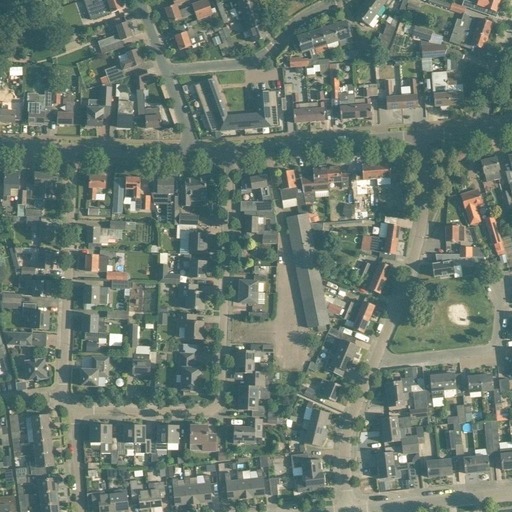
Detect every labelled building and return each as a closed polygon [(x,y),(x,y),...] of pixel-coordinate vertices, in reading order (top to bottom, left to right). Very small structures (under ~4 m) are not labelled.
[(84,0),(92,20),(111,13),(114,12),(123,9),(119,0),(84,0)] [(170,23),(195,14),(198,21),(213,15),(207,0),(206,0),(192,5),(192,6),(178,11),(176,5),(165,9),(170,23)] [(233,10),(235,9),(255,2),(254,0),(238,0),(239,2),(231,5),(233,10)] [(377,0),(367,0),(363,5),(376,15),(383,5),(377,0)] [(436,0),(428,0),(428,3),(449,9),(450,4),(436,0)] [(464,0),(461,7),(470,10),(472,3),(464,0)] [(478,0),(477,6),(486,9),(496,12),(499,0),(478,0)] [(216,4),(220,14),(225,13),(221,2),(216,4)] [(245,19),(259,14),(255,2),(235,9),(239,21),(245,19)] [(407,4),(402,2),(398,13),(403,14),(401,21),(404,22),(405,18),(407,18),(408,15),(407,15),(408,12),(404,11),(407,4)] [(408,4),(406,10),(419,14),(421,7),(408,4)] [(451,4),(450,10),(464,14),(465,8),(451,4)] [(376,15),(363,5),(356,16),(368,25),(376,15)] [(44,15),(47,22),(54,19),(52,12),(44,15)] [(245,19),(249,31),(263,26),(259,14),(245,19)] [(457,19),(455,25),(487,36),(492,23),(482,20),(464,14),(463,15),(461,21),(457,19)] [(391,25),(395,27),(399,17),(394,15),(391,25)] [(127,22),(119,25),(116,26),(119,34),(98,42),(102,55),(115,50),(112,44),(132,36),(127,22)] [(345,22),(333,26),(338,41),(350,37),(345,22)] [(386,52),(387,53),(389,45),(395,27),(387,24),(383,36),(380,34),(376,44),(378,46),(386,52)] [(405,24),(403,33),(412,35),(412,36),(419,38),(418,39),(430,42),(432,31),(405,24)] [(455,26),(449,42),(464,47),(471,50),(473,46),(483,49),(485,43),(486,44),(487,43),(488,40),(488,39),(487,38),(487,36),(455,25),(455,26)] [(263,26),(249,31),(254,43),(268,38),(263,26)] [(333,26),(321,30),(326,45),(338,41),(333,26)] [(222,30),(226,40),(230,38),(226,27),(222,28),(222,29),(222,30)] [(195,30),(183,34),(175,37),(180,50),(190,47),(207,40),(205,33),(197,35),(195,30)] [(321,30),(309,34),(314,49),(326,45),(321,30)] [(314,49),(309,34),(297,38),(302,53),(309,51),(311,59),(307,60),(307,66),(318,65),(318,61),(314,49)] [(76,48),(71,35),(61,39),(66,52),(76,48)] [(218,37),(212,39),(214,46),(220,44),(218,37)] [(421,42),(422,59),(445,58),(445,45),(421,42)] [(378,46),(375,49),(383,55),(386,52),(378,46)] [(445,54),(449,55),(462,59),(464,53),(447,48),(445,54)] [(132,52),(128,53),(126,54),(128,59),(119,62),(120,65),(105,70),(109,83),(125,77),(123,71),(142,64),(140,57),(141,55),(139,51),(137,50),(132,52)] [(342,51),(343,55),(343,56),(343,60),(354,59),(354,58),(354,52),(346,52),(345,50),(342,51)] [(301,59),(290,59),(290,68),(302,67),(301,59)] [(433,60),(433,70),(443,70),(443,60),(433,60)] [(339,64),(329,65),(330,75),(330,78),(331,99),(339,99),(339,94),(341,94),(341,87),(338,87),(337,79),(336,79),(336,71),(340,71),(339,64)] [(41,68),(41,74),(40,75),(45,81),(52,75),(52,70),(47,68),(41,68)] [(146,71),(135,75),(136,91),(144,90),(143,80),(149,78),(146,71)] [(446,72),(432,73),(432,77),(434,95),(434,98),(435,107),(449,106),(448,93),(448,86),(447,79),(446,72)] [(213,79),(194,86),(199,99),(218,92),(213,79)] [(456,79),(447,79),(448,86),(449,106),(464,105),(462,85),(456,86),(456,79)] [(126,85),(113,85),(112,97),(119,97),(119,93),(126,93),(126,85)] [(100,105),(110,106),(111,88),(101,87),(100,105)] [(45,89),(44,96),(39,95),(38,103),(29,103),(28,112),(29,112),(29,123),(30,124),(29,126),(36,126),(36,124),(44,124),(44,109),(51,109),(52,89),(45,89)] [(418,108),(417,95),(416,95),(416,90),(410,90),(410,96),(401,96),(401,97),(402,109),(418,108)] [(6,91),(5,97),(5,103),(9,103),(9,111),(0,110),(0,122),(14,123),(16,97),(16,91),(6,91)] [(277,91),(256,93),(258,107),(278,105),(277,91)] [(218,92),(199,99),(204,112),(223,105),(218,92)] [(387,110),(402,109),(401,97),(401,96),(392,97),(392,92),(386,92),(386,98),(387,110)] [(355,106),(355,100),(354,95),(347,95),(347,94),(341,95),(342,101),(339,102),(340,107),(340,110),(341,120),(356,119),(355,106)] [(58,113),(58,115),(58,125),(72,125),(74,99),(63,99),(63,105),(67,105),(66,113),(58,113)] [(370,99),(355,100),(355,106),(356,119),(371,118),(370,105),(370,99)] [(118,101),(118,118),(117,127),(132,128),(133,102),(118,101)] [(145,102),(137,103),(138,110),(138,113),(139,123),(146,123),(146,129),(161,128),(160,116),(159,109),(145,110),(145,102)] [(317,103),(308,104),(308,110),(309,123),(325,121),(324,112),(324,109),(323,109),(323,103),(317,103)] [(223,105),(204,112),(211,132),(215,132),(220,131),(221,131),(220,117),(227,117),(227,116),(223,105)] [(278,105),(258,107),(258,113),(258,114),(267,113),(268,127),(280,127),(278,105)] [(298,105),(293,105),(293,111),(293,114),(294,124),(309,123),(308,110),(299,111),(298,105)] [(86,121),(86,128),(93,128),(93,126),(102,127),(103,109),(88,108),(87,121),(86,121)] [(258,113),(248,114),(249,119),(249,124),(249,129),(268,127),(267,113),(258,114),(258,113)] [(227,117),(220,117),(221,131),(240,130),(239,115),(227,116),(227,117)] [(501,179),(499,173),(496,158),(482,162),(487,183),(501,179)] [(389,163),(375,164),(377,179),(377,186),(391,185),(390,178),(397,177),(397,170),(390,171),(389,163)] [(377,179),(375,164),(361,165),(362,173),(356,173),(357,180),(359,180),(367,180),(377,179)] [(321,166),(321,168),(312,169),(313,177),(300,178),(300,179),(305,203),(315,202),(329,200),(328,191),(327,183),(326,168),(325,166),(321,166)] [(340,167),(326,168),(327,183),(341,182),(342,188),(348,187),(347,174),(341,174),(340,167)] [(287,218),(289,231),(310,226),(310,224),(307,214),(307,213),(305,203),(300,179),(294,180),(292,171),(280,173),(283,188),(280,189),(282,201),(296,199),(299,215),(287,218)] [(5,172),(3,201),(10,201),(10,197),(10,189),(19,190),(19,185),(20,173),(5,172)] [(35,174),(34,191),(43,192),(43,199),(52,199),(52,191),(55,191),(55,180),(50,180),(50,174),(35,174)] [(90,176),(89,200),(95,201),(96,188),(105,189),(105,177),(105,174),(97,174),(97,176),(90,176)] [(267,188),(266,186),(265,176),(250,179),(251,180),(245,181),(247,191),(252,190),(253,190),(261,189),(262,197),(268,196),(266,188),(267,188)] [(126,190),(125,198),(131,198),(135,198),(135,209),(155,211),(154,204),(152,196),(140,196),(140,188),(140,178),(126,177),(126,187),(126,190)] [(184,179),(185,186),(181,186),(181,206),(190,207),(190,196),(206,195),(205,177),(184,179)] [(154,180),(154,193),(158,193),(158,196),(164,196),(164,195),(168,195),(168,204),(170,204),(170,226),(171,226),(179,226),(179,216),(179,197),(174,197),(174,189),(174,179),(159,179),(159,180),(154,180)] [(114,184),(113,208),(122,208),(123,184),(114,184)] [(372,211),(368,211),(366,187),(360,187),(360,194),(354,194),(355,213),(370,212),(370,217),(372,217),(372,211)] [(18,217),(25,217),(25,210),(26,191),(19,191),(17,216),(18,216),(18,217)] [(481,204),(480,199),(477,191),(461,196),(470,225),(480,222),(475,206),(481,204)] [(502,193),(506,209),(511,207),(511,203),(508,191),(502,193)] [(255,203),(256,213),(274,213),(272,203),(265,203),(255,203)] [(344,217),(351,219),(353,205),(344,203),(342,214),(345,215),(344,217)] [(25,217),(26,217),(41,218),(41,210),(25,210),(25,217)] [(276,244),(278,244),(278,237),(274,213),(256,213),(257,219),(246,218),(246,233),(257,233),(257,235),(263,235),(263,236),(262,244),(276,244)] [(313,213),(307,214),(310,224),(316,222),(313,213)] [(179,216),(179,226),(197,226),(198,226),(198,217),(179,216)] [(501,242),(494,216),(484,219),(492,245),(497,244),(501,255),(504,254),(501,242)] [(31,231),(38,231),(40,231),(40,225),(41,218),(26,217),(26,227),(31,227),(31,231)] [(381,223),(378,238),(398,241),(400,226),(395,226),(396,219),(385,217),(384,224),(381,223)] [(136,223),(120,222),(110,222),(110,229),(88,228),(87,243),(99,244),(99,243),(108,244),(108,239),(115,239),(116,230),(135,231),(136,223)] [(310,224),(310,226),(310,229),(329,231),(330,223),(310,224)] [(38,231),(38,239),(53,239),(54,225),(40,225),(40,231),(38,231)] [(179,226),(171,226),(171,229),(177,229),(177,239),(189,240),(188,251),(196,251),(206,252),(207,235),(197,235),(197,226),(179,226)] [(310,226),(289,231),(289,233),(308,328),(329,324),(327,315),(326,310),(310,229),(310,226)] [(445,242),(455,242),(463,242),(464,228),(445,228),(445,242)] [(314,239),(322,240),(323,232),(315,231),(314,239)] [(376,246),(375,252),(380,253),(379,257),(391,259),(392,255),(396,255),(397,248),(398,248),(399,247),(400,243),(398,242),(397,242),(398,241),(378,238),(372,237),(370,245),(376,246)] [(39,249),(14,247),(12,241),(8,242),(10,249),(9,249),(16,272),(20,271),(16,254),(30,254),(30,261),(39,261),(38,269),(51,269),(52,255),(39,254),(39,249)] [(459,248),(459,255),(459,258),(471,257),(483,257),(480,248),(471,248),(459,248)] [(160,253),(160,265),(159,283),(179,284),(180,276),(167,275),(167,265),(167,254),(160,253)] [(459,258),(459,255),(441,255),(441,263),(432,265),(433,277),(440,276),(440,278),(449,277),(449,275),(455,274),(454,267),(477,264),(479,263),(485,262),(483,257),(471,257),(459,258)] [(86,256),(86,272),(95,272),(107,272),(107,267),(107,266),(113,266),(113,261),(110,261),(110,257),(96,256),(86,256)] [(356,268),(361,270),(367,273),(371,265),(357,259),(353,267),(356,268)] [(183,261),(182,268),(190,268),(190,278),(195,278),(205,279),(206,262),(196,262),(190,261),(183,261)] [(380,263),(374,276),(385,281),(391,267),(382,263),(380,263)] [(22,267),(21,275),(35,276),(36,268),(31,268),(31,265),(24,265),(24,267),(22,267)] [(367,273),(361,270),(359,275),(357,279),(364,282),(367,273)] [(107,272),(106,280),(112,280),(130,281),(130,275),(127,275),(127,273),(107,272)] [(385,281),(374,276),(369,290),(379,294),(385,281)] [(130,281),(112,280),(111,288),(130,289),(130,281)] [(33,297),(40,297),(50,298),(51,283),(25,281),(25,289),(33,289),(33,297)] [(239,281),(239,292),(257,293),(258,282),(239,281)] [(0,302),(10,303),(20,303),(21,303),(21,295),(1,294),(2,283),(0,283),(0,302)] [(197,285),(187,285),(180,284),(180,299),(187,299),(186,309),(203,310),(204,293),(196,293),(197,285)] [(84,304),(94,304),(107,305),(108,295),(108,288),(99,288),(95,288),(85,287),(84,304)] [(257,293),(239,292),(238,304),(257,304),(257,293)] [(347,301),(344,309),(351,312),(354,304),(347,301)] [(363,302),(358,316),(369,320),(374,306),(363,302)] [(329,303),(326,310),(334,313),(338,315),(339,314),(341,310),(341,308),(329,303)] [(23,304),(23,317),(31,317),(30,329),(38,330),(48,330),(49,312),(35,312),(36,304),(26,304),(23,304)] [(351,312),(344,309),(340,317),(354,323),(352,329),(363,334),(369,320),(358,316),(351,312)] [(108,318),(129,320),(129,312),(108,311),(108,318)] [(128,325),(128,348),(136,348),(137,348),(137,346),(138,325),(135,325),(135,319),(134,318),(134,312),(129,312),(129,320),(129,325),(128,325)] [(185,339),(192,340),(202,340),(203,323),(193,323),(193,315),(183,315),(179,314),(178,328),(179,328),(179,338),(185,338),(185,339)] [(84,316),(83,333),(85,333),(85,340),(98,342),(99,338),(106,339),(107,327),(105,327),(105,325),(105,318),(98,318),(98,317),(93,317),(84,316)] [(328,335),(340,340),(343,333),(331,328),(328,335)] [(7,346),(32,347),(32,334),(3,332),(7,346)] [(342,340),(336,353),(352,359),(358,347),(342,340)] [(183,345),(183,351),(185,351),(185,354),(193,355),(198,349),(198,346),(183,345)] [(236,351),(236,363),(260,364),(260,352),(254,352),(236,351)] [(352,359),(336,353),(333,360),(329,358),(324,369),(342,377),(344,371),(347,372),(352,359)] [(185,354),(183,354),(179,354),(179,375),(182,375),(182,390),(191,391),(191,392),(198,392),(198,391),(200,391),(200,381),(201,382),(201,375),(200,375),(200,369),(193,369),(193,355),(185,354)] [(134,361),(133,374),(134,374),(134,376),(141,376),(141,375),(149,375),(150,365),(150,355),(135,355),(134,361)] [(92,357),(92,370),(82,370),(81,386),(97,387),(98,377),(108,377),(109,358),(92,357)] [(26,364),(25,364),(25,371),(26,371),(28,381),(34,380),(34,381),(40,380),(40,379),(46,379),(46,372),(47,372),(46,366),(45,366),(44,360),(38,361),(38,360),(31,360),(32,361),(25,362),(26,364)] [(246,374),(245,381),(266,381),(273,382),(273,374),(260,373),(260,364),(236,363),(236,373),(246,374)] [(310,363),(308,368),(315,372),(318,366),(310,363)] [(405,369),(406,378),(417,377),(416,368),(415,368),(405,369)] [(425,391),(426,409),(427,415),(434,414),(432,399),(444,398),(441,373),(436,374),(435,375),(435,376),(429,377),(431,390),(425,391)] [(454,374),(448,375),(448,374),(447,373),(441,373),(444,398),(450,397),(456,396),(454,374)] [(479,377),(481,391),(493,390),(496,417),(502,416),(501,403),(500,393),(499,389),(493,390),(492,375),(479,377)] [(469,393),(481,391),(479,377),(467,378),(469,393)] [(322,397),(325,398),(334,402),(341,387),(322,379),(319,385),(326,388),(322,397)] [(408,393),(418,392),(425,391),(423,379),(416,380),(416,385),(401,387),(400,382),(385,383),(387,395),(408,393)] [(498,380),(499,389),(500,393),(509,392),(508,380),(498,380)] [(237,395),(237,399),(257,399),(269,400),(269,389),(265,389),(266,381),(245,381),(245,387),(239,386),(239,393),(237,395)] [(302,385),(299,393),(304,395),(307,388),(302,385)] [(307,388),(304,395),(315,400),(318,393),(307,388)] [(414,403),(415,410),(426,409),(425,391),(418,392),(419,402),(414,403)] [(409,399),(408,393),(387,395),(388,408),(403,406),(403,402),(407,401),(409,399)] [(257,399),(237,399),(237,402),(238,404),(238,410),(252,411),(252,417),(264,418),(265,407),(257,407),(257,399)] [(447,424),(455,423),(460,423),(465,423),(464,407),(463,405),(456,406),(457,417),(447,418),(447,424)] [(470,406),(464,407),(465,423),(472,422),(470,406)] [(48,416),(42,416),(41,409),(26,411),(27,418),(31,417),(33,430),(49,428),(48,416)] [(309,421),(326,425),(329,426),(330,421),(327,420),(329,414),(312,409),(309,421)] [(426,409),(415,410),(409,411),(410,419),(427,417),(427,415),(426,409)] [(382,430),(382,431),(398,429),(406,428),(405,418),(397,419),(396,417),(381,419),(382,425),(380,426),(380,430),(382,430)] [(7,428),(1,428),(0,421),(0,420),(0,438),(2,438),(3,446),(9,445),(7,428)] [(11,421),(12,433),(18,432),(19,432),(18,420),(11,421)] [(238,426),(237,428),(234,427),(234,444),(244,444),(254,445),(254,437),(261,437),(262,421),(258,420),(248,420),(247,428),(239,428),(238,426)] [(309,421),(307,432),(326,437),(327,432),(324,431),(326,425),(309,421)] [(492,435),(492,441),(493,455),(500,454),(501,470),(511,468),(511,453),(511,454),(511,442),(499,443),(497,421),(491,422),(492,435)] [(481,429),(486,433),(490,427),(485,423),(481,429)] [(90,443),(101,444),(101,425),(90,425),(90,443)] [(111,451),(117,451),(117,438),(111,438),(112,426),(101,425),(101,444),(101,453),(111,453),(111,451)] [(117,438),(117,451),(117,455),(126,455),(127,450),(134,450),(134,444),(134,426),(123,426),(123,438),(117,438)] [(134,426),(134,450),(134,454),(151,454),(151,440),(145,440),(145,426),(134,426)] [(151,438),(151,440),(151,454),(155,454),(156,450),(168,450),(168,444),(168,426),(157,426),(157,438),(151,438)] [(179,426),(168,426),(168,444),(179,444),(179,436),(179,426)] [(190,426),(190,436),(190,444),(202,445),(202,451),(216,451),(216,445),(216,435),(207,435),(208,426),(190,426)] [(416,427),(417,437),(418,444),(424,443),(423,427),(416,427)] [(33,430),(34,443),(51,441),(49,428),(33,430)] [(398,429),(382,431),(384,443),(399,441),(398,429)] [(326,437),(307,432),(304,443),(320,447),(322,441),(325,442),(326,437)] [(402,438),(403,446),(418,444),(417,437),(402,438)] [(454,438),(446,439),(447,450),(455,449),(454,438)] [(34,443),(36,455),(52,453),(51,441),(34,443)] [(418,444),(403,446),(402,446),(403,454),(418,452),(418,444)] [(456,445),(455,445),(457,459),(463,458),(464,458),(462,444),(456,445)] [(475,457),(476,473),(489,471),(486,449),(475,450),(475,457)] [(377,455),(378,467),(399,464),(397,452),(392,453),(377,455)] [(52,453),(36,455),(29,456),(31,475),(46,474),(45,467),(54,466),(52,453)] [(302,476),(304,476),(323,474),(323,473),(321,473),(321,470),(322,470),(321,463),(320,463),(319,460),(308,461),(308,454),(290,456),(292,469),(301,468),(302,476)] [(267,456),(260,456),(261,467),(268,467),(268,466),(267,456)] [(3,458),(3,462),(4,467),(11,466),(10,457),(3,458)] [(476,473),(475,457),(464,458),(463,458),(464,474),(476,473)] [(451,460),(438,461),(440,476),(452,475),(451,460)] [(440,476),(438,461),(426,462),(427,478),(440,476)] [(399,464),(378,467),(379,479),(394,477),(394,479),(401,478),(400,471),(408,470),(409,480),(409,481),(413,480),(413,481),(416,480),(415,469),(414,462),(399,464)] [(172,466),(165,466),(166,478),(173,477),(172,466)] [(5,471),(5,475),(6,483),(13,482),(12,470),(5,471)] [(117,470),(108,471),(108,480),(114,480),(117,476),(117,470)] [(256,470),(257,479),(250,479),(252,498),(265,496),(262,470),(256,470)] [(253,498),(252,498),(250,479),(243,480),(242,472),(237,472),(238,481),(240,499),(240,500),(253,498)] [(227,500),(240,499),(238,481),(231,481),(230,473),(224,474),(227,500)] [(37,486),(39,486),(40,494),(57,492),(55,479),(47,480),(46,474),(31,475),(32,483),(37,486)] [(323,474),(304,476),(305,483),(297,484),(298,493),(316,491),(315,488),(324,487),(324,483),(325,483),(324,475),(323,475),(323,474)] [(205,484),(198,485),(200,503),(212,502),(211,492),(209,475),(204,476),(205,484)] [(200,504),(200,503),(198,485),(190,486),(189,477),(184,478),(185,486),(187,505),(200,504)] [(269,479),(271,496),(278,495),(277,485),(279,485),(278,478),(269,479)] [(175,506),(187,505),(185,486),(178,487),(177,479),(172,479),(173,496),(175,506)] [(151,509),(149,491),(143,492),(142,484),(138,485),(137,480),(130,481),(131,491),(132,501),(139,501),(140,510),(151,509)] [(155,490),(149,491),(151,509),(162,507),(161,498),(165,498),(164,483),(154,484),(155,490)] [(115,495),(109,495),(110,511),(118,511),(128,511),(128,503),(126,493),(126,490),(114,491),(115,495)] [(40,494),(41,506),(58,504),(57,492),(40,494)] [(110,511),(109,495),(104,496),(103,493),(92,494),(93,507),(99,506),(99,511),(110,511)] [(16,511),(15,496),(0,497),(0,511),(16,511)]
